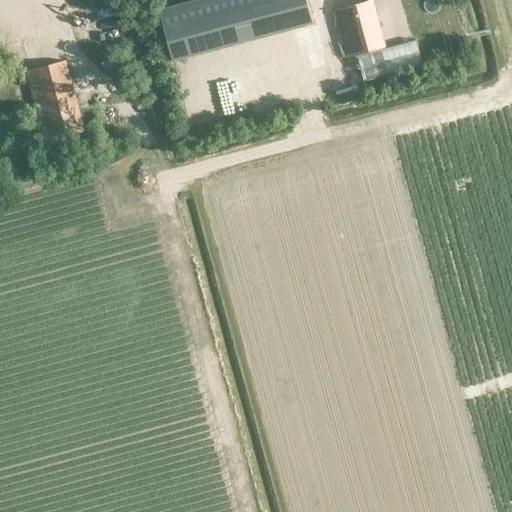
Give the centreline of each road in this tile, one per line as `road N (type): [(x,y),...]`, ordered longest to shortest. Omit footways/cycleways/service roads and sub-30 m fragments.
road 1 (track): [(190,170),(162,178),(253,511)]
road 2 (track): [(190,170),(283,511)]
road 3 (track): [(511,82),(190,170)]
